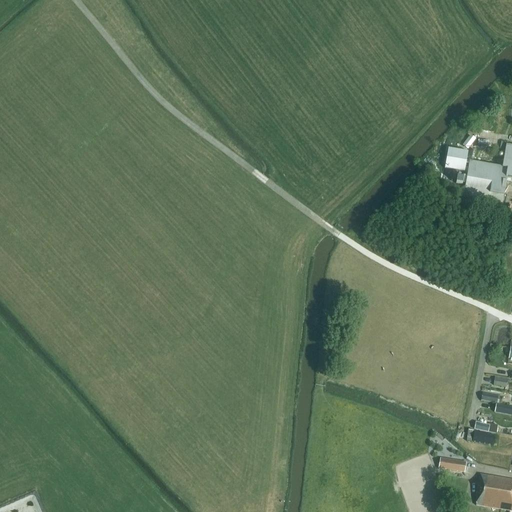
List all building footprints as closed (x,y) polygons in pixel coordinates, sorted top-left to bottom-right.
[(511,144),(506,144),(503,167),(470,161),(462,204),(500,216),(506,181),(511,181),(511,144)] [(448,149),(444,169),(464,172),(468,152),(448,149)] [(506,387),(507,379),(494,377),(493,385),(506,387)] [(482,393),(480,400),(500,404),(502,396),(482,393)] [(511,407),(496,405),(495,413),(511,416),(511,407)] [(476,422),(474,430),(488,433),(490,425),(489,425),(476,422)] [(490,425),(488,433),(491,433),(496,434),(498,425),(489,424),(489,425),(490,425)] [(476,430),(473,442),(486,445),(488,433),(476,430)] [(439,458),(438,468),(463,472),(465,462),(439,458)] [(476,496),(477,497),(476,506),(511,511),(511,480),(480,475),(476,496)]
